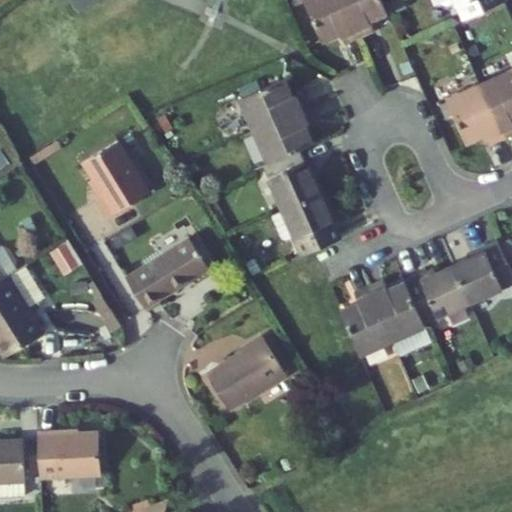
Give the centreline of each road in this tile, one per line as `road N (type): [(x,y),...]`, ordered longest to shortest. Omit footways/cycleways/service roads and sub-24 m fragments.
road 1 (residential): [(454,206),(417,120),(387,133),(362,144),(399,230)]
road 2 (residential): [(138,389),(167,405),(236,511)]
road 3 (residential): [(0,382),(95,379),(138,389)]
